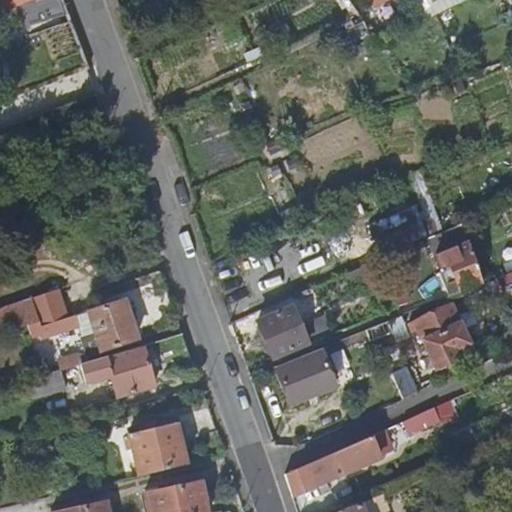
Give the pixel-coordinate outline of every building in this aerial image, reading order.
[(0,0),(0,11),(33,0),(0,0)] [(414,0),(426,21),(456,4),(453,0),(414,0)] [(440,24),(395,38),(407,75),(452,61),(440,24)] [(259,218),(272,216),(266,166),(202,173),(210,243),(227,241),(226,229),(260,225),(259,218)] [(449,229),(456,247),(467,243),(461,225),(449,229)] [(454,280),(460,295),(483,285),(467,243),(456,247),(433,255),(445,284),(454,280)] [(378,259),(357,269),(360,276),(382,268),(378,259)] [(64,312),(57,290),(0,308),(0,332),(27,325),(30,334),(38,331),(39,336),(56,331),(57,333),(79,326),(78,322),(88,319),(92,332),(82,335),(89,355),(136,340),(122,294),(64,312)] [(468,345),(450,307),(408,326),(412,334),(417,332),(430,359),(425,361),(429,369),(434,367),(435,370),(459,358),(456,351),(468,345)] [(257,322),(272,359),(307,345),(292,308),(257,322)] [(232,324),(236,337),(256,329),(251,316),(232,324)] [(88,319),(78,322),(79,326),(82,335),(92,332),(88,319)] [(396,320),(383,325),(393,345),(405,338),(396,320)] [(144,348),(85,364),(91,383),(113,377),(119,396),(154,387),(144,348)] [(323,354),(276,371),(288,404),(335,388),(323,354)] [(393,374),(407,400),(420,394),(406,367),(393,374)] [(64,370),(31,379),(35,397),(69,389),(64,370)] [(407,435),(402,424),(386,431),(391,443),(407,435)] [(131,436),(141,477),(185,467),(175,426),(131,436)] [(381,449),(375,436),(298,470),(303,483),(316,477),(318,482),(377,457),(375,451),(381,449)] [(206,511),(200,484),(145,496),(148,511),(206,511)]
